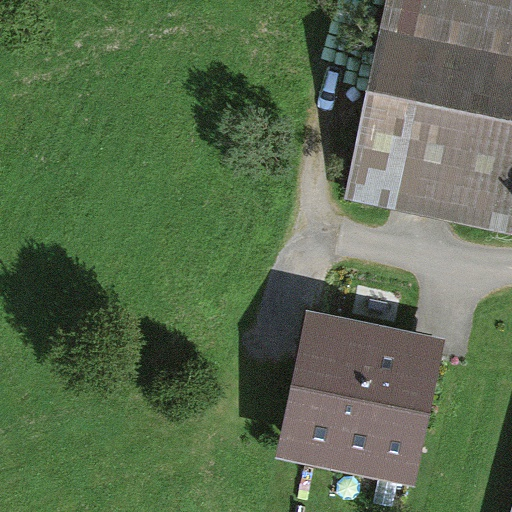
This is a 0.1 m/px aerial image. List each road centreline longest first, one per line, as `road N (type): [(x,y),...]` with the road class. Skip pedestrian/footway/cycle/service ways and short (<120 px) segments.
road 1 (track): [(367,257),(320,227),(315,173),(356,0)]
road 2 (residential): [(511,270),(367,257)]
